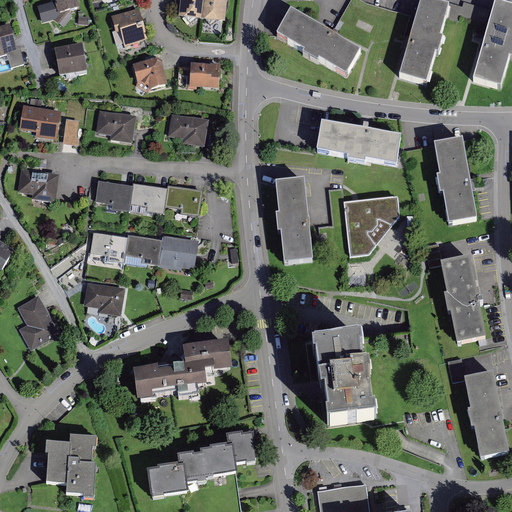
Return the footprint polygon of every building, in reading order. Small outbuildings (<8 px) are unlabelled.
[(83,10),(81,0),(58,0),(60,8),(41,12),(44,25),(57,22),(63,14),(83,10)] [(210,22),(212,0),(177,0),(180,8),(184,8),(183,18),(210,22)] [(231,24),(233,0),(212,0),(210,22),(231,24)] [(436,88),(461,12),(427,1),(412,46),(402,77),(436,88)] [(511,69),(511,8),(500,4),(472,81),(504,92),(511,69)] [(149,42),(142,13),(115,19),(119,36),(125,35),(128,47),(149,42)] [(361,53),(292,13),(278,38),(347,78),(361,53)] [(477,25),(474,42),(485,44),(488,27),(477,25)] [(16,28),(0,31),(0,55),(12,52),(17,71),(29,68),(25,53),(23,54),(16,28)] [(88,47),(56,53),(61,80),(93,73),(88,47)] [(160,62),(135,69),(140,86),(153,92),(173,88),(168,65),(160,62)] [(224,89),(225,67),(192,68),(191,85),(195,89),(224,89)] [(67,115),(26,111),(23,134),(51,137),(51,142),(63,144),(67,115)] [(141,119),(102,113),(99,135),(123,139),(122,143),(136,146),(141,119)] [(209,125),(175,120),(172,139),(189,142),(188,146),(205,149),(209,125)] [(413,139),(322,127),(318,156),(409,169),(413,139)] [(469,143),(436,149),(449,228),(482,223),(469,143)] [(63,203),(68,177),(28,170),(24,196),(38,198),(37,202),(57,206),(58,202),(63,203)] [(326,265),(318,183),(279,187),(287,269),(326,265)] [(135,190),(101,185),(97,210),(132,215),(132,210),(135,190)] [(135,190),(132,210),(168,216),(169,211),(172,192),(136,187),(135,190)] [(206,194),(172,188),(172,192),(169,211),(202,216),(206,194)] [(346,190),(330,192),(334,228),(342,227),(350,226),(348,205),(346,190)] [(406,221),(404,200),(348,205),(350,226),(355,262),(373,259),(406,221)] [(128,241),(96,237),(94,256),(126,261),(128,241)] [(128,241),(126,258),(163,262),(165,242),(129,237),(128,241)] [(202,241),(165,237),(165,242),(163,266),(199,269),(202,241)] [(22,256),(0,242),(0,265),(12,273),(22,256)] [(495,342),(480,260),(442,267),(457,349),(495,342)] [(366,272),(351,273),(352,286),(367,285),(366,272)] [(128,291),(90,286),(87,309),(116,313),(116,316),(125,317),(128,291)] [(63,337),(42,300),(22,312),(34,332),(25,338),(34,354),(63,337)] [(372,342),(316,348),(321,396),(334,395),(338,431),(391,425),(386,381),(377,382),(372,342)] [(244,373),(240,345),(185,352),(187,368),(135,374),(139,405),(224,394),(221,376),(244,373)] [(451,359),(453,383),(465,382),(464,376),(496,373),(495,356),(451,359)] [(494,379),(466,385),(482,461),(510,455),(494,379)] [(269,465),(266,438),(232,441),(234,452),(211,455),(214,483),(251,480),(250,467),(269,465)] [(104,501),(108,441),(74,439),(74,447),(53,446),(53,455),(51,487),(70,488),(69,499),(104,501)] [(214,483),(211,455),(179,460),(180,469),(148,474),(151,502),(189,497),(188,486),(214,483)] [(369,511),(365,487),(318,493),(320,511),(369,511)]
